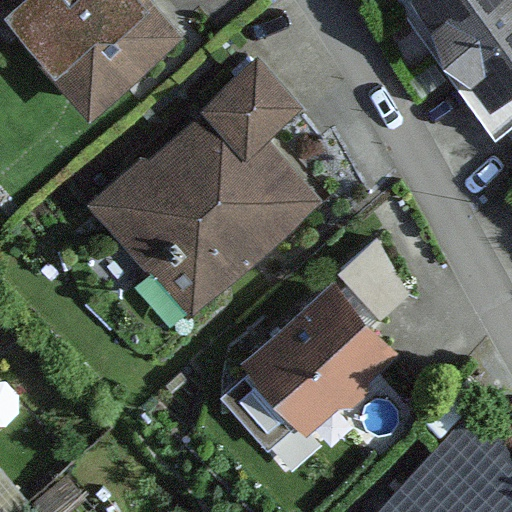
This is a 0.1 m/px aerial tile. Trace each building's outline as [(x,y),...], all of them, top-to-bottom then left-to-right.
[(0,0),(0,2),(105,116),(189,39),(153,0),(0,0)] [(511,0),(437,0),(511,98),(511,97),(511,0)] [(266,66),(111,204),(206,310),(327,202),(275,143),(309,113),(266,66)] [(373,238),(340,271),(384,316),(417,283),(373,238)] [(402,353),(337,283),(259,356),(324,426),(402,353)] [(511,511),(511,447),(483,421),(398,511),(511,511)]
